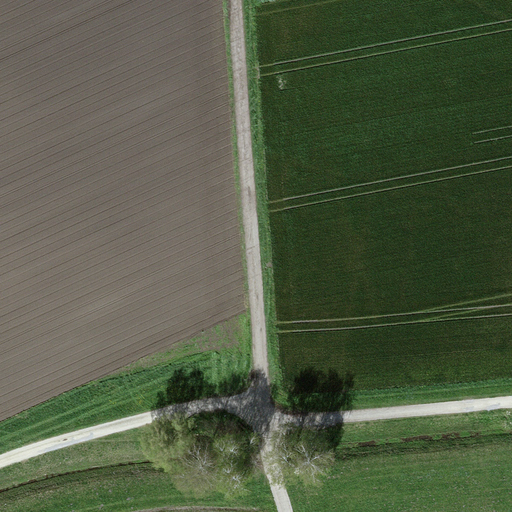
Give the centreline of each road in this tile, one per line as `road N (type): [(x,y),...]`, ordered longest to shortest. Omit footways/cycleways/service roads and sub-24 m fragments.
road 1 (track): [(263,420),(232,0)]
road 2 (track): [(0,468),(160,417),(261,399)]
road 3 (track): [(511,403),(263,420)]
